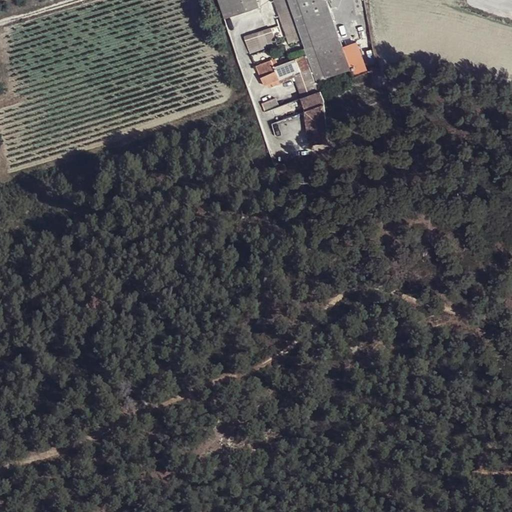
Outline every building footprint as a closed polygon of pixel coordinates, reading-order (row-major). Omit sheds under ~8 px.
[(219,0),(225,18),(259,6),(256,0),(219,0)] [(303,39),(290,0),(275,0),(290,44),(303,39)] [(290,0),(303,39),(306,47),(316,76),(351,69),(343,43),(328,0),(290,0)] [(272,26),(265,29),(271,47),(279,45),(272,26)] [(265,29),(243,36),(249,55),(271,47),(265,29)] [(355,38),(343,43),(351,69),(354,76),(367,72),(355,38)] [(316,76),(306,47),(304,48),(307,54),(310,65),(314,76),(316,76)] [(307,54),(297,58),(301,69),(310,65),(307,54)] [(276,58),(258,65),(267,86),(269,85),(277,81),(279,85),(295,78),(302,98),(321,93),(314,76),(310,65),(301,69),(297,58),(279,65),(276,58)] [(322,96),(302,98),(306,138),(326,136),(322,96)] [(279,99),(265,105),(268,113),(282,107),(279,99)]
